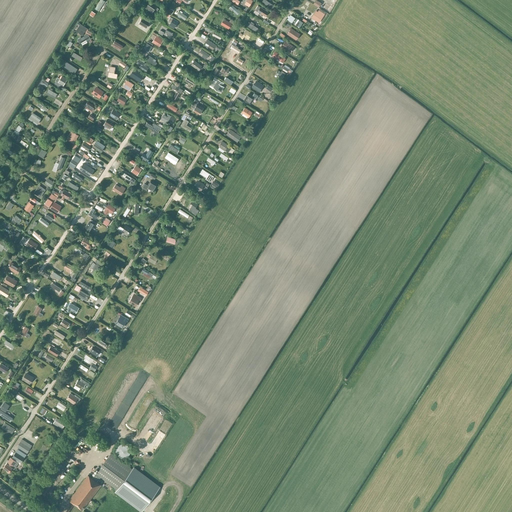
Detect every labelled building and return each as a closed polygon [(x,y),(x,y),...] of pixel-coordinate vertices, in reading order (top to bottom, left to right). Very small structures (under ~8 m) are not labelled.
[(155,7),(149,2),(145,8),(151,13),(153,11),(156,12),(158,8),(155,6),(155,7)] [(328,2),(324,8),(324,9),(323,10),(326,12),(327,10),(329,12),(333,5),(328,2)] [(237,14),(240,11),(234,5),(231,8),(237,14)] [(265,16),(268,12),(258,5),(255,10),(265,16)] [(325,13),(319,9),(318,11),(316,10),(311,17),(319,23),(325,13)] [(178,21),(173,18),(170,17),(168,21),(170,23),(169,25),(173,28),(175,25),(175,26),(178,21)] [(150,21),(145,18),(144,20),(141,19),(138,23),(146,28),(149,24),(149,23),(150,21)] [(229,21),(224,18),(220,24),(228,29),(231,23),(234,24),(235,22),(230,19),(229,21)] [(303,20),(301,23),(310,28),(312,25),(303,20)] [(249,22),(247,25),(256,30),(258,27),(249,22)] [(83,44),(89,34),(90,35),(92,31),(81,24),(77,31),(80,33),(76,40),(83,44)] [(298,33),(291,28),(287,34),(295,39),(298,33)] [(248,39),(251,34),(246,30),(242,35),(240,33),(238,36),(242,38),(244,36),(248,39)] [(222,35),(214,31),(212,35),(220,39),(222,35)] [(163,41),(156,36),(152,42),(159,47),(163,41)] [(208,38),(205,42),(220,51),(222,46),(208,38)] [(123,44),(115,39),(112,44),(120,49),(123,44)] [(235,46),(238,41),(234,39),(231,44),(232,45),(230,48),(239,53),(241,50),(235,46)] [(292,46),(285,41),(281,47),(289,52),(292,46)] [(152,46),(147,43),(143,49),(148,53),(152,46)] [(201,49),(199,53),(207,58),(209,54),(201,49)] [(77,56),(68,50),(65,55),(69,57),(67,61),(72,64),(77,56)] [(282,56),(275,51),(272,56),(279,60),(282,56)] [(152,60),(153,58),(149,55),(146,60),(155,65),(157,63),(152,60)] [(144,62),(139,59),(136,63),(141,66),(140,68),(146,72),(148,68),(143,64),(144,62)] [(202,66),(194,60),(191,65),(199,71),(202,66)] [(66,61),(63,66),(75,74),(78,69),(66,61)] [(115,67),(109,66),(108,77),(116,78),(117,73),(114,73),(115,67)] [(229,68),(227,66),(226,68),(222,66),(218,73),(222,75),(223,72),(226,74),(229,68)] [(134,70),(130,75),(140,81),(143,76),(134,70)] [(284,74),(278,70),(275,74),(282,78),(284,74)] [(60,84),(63,85),(67,79),(62,76),(58,82),(56,81),(55,84),(59,86),(60,84)] [(197,81),(189,76),(186,81),(194,86),(197,81)] [(134,84),(126,80),(122,87),(129,91),(134,84)] [(214,87),(221,91),(223,87),(220,85),(222,82),(218,80),(214,87)] [(264,85),(256,80),(251,87),(259,92),(264,85)] [(173,83),(171,87),(178,90),(174,97),(178,99),(184,89),(173,83)] [(237,95),(239,91),(230,86),(228,90),(237,95)] [(102,92),(96,87),(93,90),(100,95),(102,92)] [(49,88),(47,91),(56,96),(58,93),(49,88)] [(258,95),(254,93),(252,96),(248,93),(244,100),(250,104),(254,98),(255,99),(258,95)] [(127,99),(120,95),(117,100),(120,102),(120,103),(123,105),(127,99)] [(39,102),(37,105),(41,107),(40,109),(44,111),(45,109),(47,111),(49,108),(39,102)] [(85,107),(91,111),(94,106),(88,102),(85,107)] [(193,110),(197,113),(198,111),(200,112),(203,108),(194,102),(191,107),(194,108),(193,110)] [(169,103),(167,106),(176,111),(178,108),(169,103)] [(245,107),(242,111),(245,114),(245,115),(248,117),(252,112),(245,107)] [(120,113),(113,109),(109,115),(116,120),(120,113)] [(167,116),(163,114),(160,119),(167,123),(171,116),(168,114),(167,116)] [(37,121),(29,115),(27,118),(35,124),(37,121)] [(189,121),(185,119),(181,126),(189,131),(192,128),(186,125),(189,121)] [(106,120),(103,125),(110,129),(113,124),(106,120)] [(147,121),(145,124),(152,128),(151,129),(158,133),(160,129),(147,121)] [(22,127),(19,124),(13,131),(18,135),(20,133),(19,132),(22,127)] [(236,133),(230,129),(226,134),(233,139),(233,138),(235,140),(238,135),(236,134),(236,133)] [(79,135),(71,130),(68,135),(71,137),(68,140),(74,144),(72,146),(75,148),(77,145),(75,144),(76,141),(75,140),(79,135)] [(17,135),(14,139),(27,147),(29,144),(22,139),(17,135)] [(88,136),(85,140),(91,144),(94,140),(88,136)] [(229,145),(222,140),(218,146),(225,150),(227,151),(230,147),(228,145),(229,145)] [(104,148),(95,142),(92,146),(102,152),(104,148)] [(179,149),(170,144),(168,147),(177,153),(179,149)] [(42,148),(39,154),(43,157),(47,151),(42,148)] [(15,153),(9,149),(6,152),(13,157),(15,153)] [(165,153),(162,158),(172,164),(175,159),(165,153)] [(61,168),(65,157),(62,155),(60,161),(57,160),(54,166),(61,168)] [(83,162),(79,168),(90,176),(94,169),(83,162)] [(136,166),(132,171),(137,175),(141,169),(136,166)] [(207,170),(205,173),(215,180),(217,176),(207,170)] [(74,173),(72,176),(80,181),(83,178),(74,173)] [(47,177),(44,183),(51,187),(54,182),(47,177)] [(200,191),(202,188),(205,190),(207,187),(198,181),(194,187),(200,191)] [(146,184),(144,188),(147,190),(148,188),(153,191),(156,185),(151,182),(149,186),(146,184)] [(120,187),(115,184),(112,189),(121,195),(125,188),(121,185),(120,187)] [(46,190),(39,185),(33,193),(40,197),(46,190)] [(61,195),(67,199),(70,193),(64,190),(61,195)] [(34,205),(29,201),(24,208),(30,212),(34,205)] [(61,206),(54,201),(49,208),(57,213),(61,206)] [(195,208),(198,204),(195,202),(189,210),(195,214),(198,210),(195,208)] [(115,208),(108,204),(105,209),(105,210),(104,212),(107,214),(108,212),(111,214),(115,208)] [(127,206),(122,214),(125,216),(130,209),(127,206)] [(180,209),(178,212),(188,218),(190,214),(180,209)] [(102,223),(107,226),(111,221),(106,218),(102,223)] [(96,222),(91,219),(86,228),(91,231),(96,222)] [(49,226),(41,221),(38,226),(46,232),(49,226)] [(26,233),(29,235),(35,224),(30,222),(27,228),(28,229),(26,233)] [(123,227),(119,225),(117,228),(120,229),(118,232),(122,235),(123,232),(127,234),(131,229),(125,225),(123,227)] [(16,229),(10,239),(15,242),(21,232),(16,229)] [(36,231),(33,234),(43,243),(45,240),(40,235),(41,235),(39,233),(39,234),(36,231)] [(91,241),(85,237),(81,243),(86,246),(85,247),(89,250),(91,246),(89,245),(91,241)] [(37,244),(30,239),(26,244),(34,249),(37,244)] [(149,257),(148,260),(155,264),(159,257),(151,253),(151,255),(149,254),(148,256),(149,257)] [(20,267),(12,262),(8,268),(16,273),(20,267)] [(75,269),(66,263),(63,268),(66,269),(65,271),(70,274),(71,273),(73,274),(72,276),(72,277),(70,280),(74,282),(76,280),(74,278),(78,271),(74,269),(75,269)] [(144,267),(142,270),(151,276),(153,273),(144,267)] [(54,271),(52,274),(60,279),(62,276),(54,271)] [(16,280),(8,275),(4,282),(12,286),(16,280)] [(81,280),(79,284),(90,290),(93,287),(81,280)] [(52,282),(50,286),(59,291),(61,288),(52,282)] [(0,286),(0,292),(6,296),(9,291),(1,286),(0,286)] [(149,291),(148,291),(146,289),(142,286),(138,292),(145,297),(149,291)] [(90,295),(81,290),(78,295),(87,300),(90,295)] [(141,298),(137,296),(135,298),(132,296),(129,302),(135,306),(138,300),(140,301),(141,298)] [(67,310),(69,311),(70,310),(76,313),(77,310),(72,306),(74,303),(72,302),(67,310)] [(42,308),(38,306),(33,313),(38,315),(41,317),(43,314),(40,312),(42,308)] [(128,319),(124,317),(122,320),(119,318),(116,323),(122,327),(125,321),(127,322),(128,319)] [(26,333),(29,329),(25,327),(21,334),(25,336),(25,335),(28,338),(30,335),(26,333)] [(66,335),(57,329),(55,334),(63,339),(66,335)] [(61,342),(52,337),(49,342),(58,347),(61,342)] [(108,342),(100,337),(97,342),(105,347),(107,348),(110,344),(108,342)] [(93,345),(89,353),(90,351),(97,356),(100,352),(92,347),(93,345)] [(48,350),(57,356),(59,352),(50,346),(48,350)] [(98,361),(86,354),(81,361),(89,366),(92,361),(96,364),(98,361)] [(8,368),(1,363),(0,363),(0,369),(5,373),(8,368)] [(26,374),(23,379),(29,383),(32,378),(26,374)] [(75,385),(82,389),(87,382),(82,379),(81,382),(78,380),(75,385)] [(70,402),(74,404),(76,400),(78,402),(80,399),(75,395),(74,396),(70,393),(68,397),(72,400),(70,402)] [(10,405),(5,402),(0,409),(5,412),(10,405)] [(12,418),(0,409),(0,414),(9,421),(12,418)] [(49,412),(47,416),(54,420),(57,417),(49,412)] [(3,426),(5,427),(5,429),(12,432),(15,427),(4,422),(3,426)] [(11,457),(3,467),(9,471),(16,461),(20,464),(21,462),(24,457),(32,445),(22,439),(17,447),(18,448),(12,457),(13,458),(12,459),(11,457)] [(130,453),(130,451),(130,448),(129,446),(127,445),(125,444),(123,443),(121,444),(119,445),(117,446),(116,448),(116,451),(116,453),(117,455),(119,457),(121,458),(123,458),(125,458),(127,457),(129,455),(130,453)] [(132,469),(111,454),(92,478),(88,475),(69,500),(82,510),(101,485),(97,482),(101,477),(117,489),(116,492),(141,511),(160,486),(134,467),(132,469)] [(51,474),(47,480),(52,484),(57,478),(51,474)]
